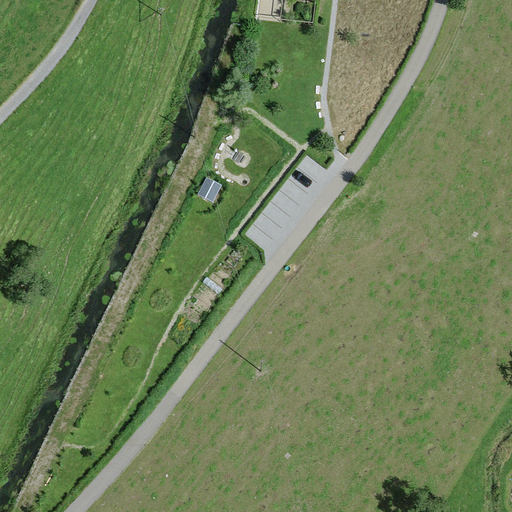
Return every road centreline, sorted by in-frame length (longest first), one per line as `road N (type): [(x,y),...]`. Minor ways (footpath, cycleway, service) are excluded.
road 1 (unclassified): [(74,511),(346,174),(426,44)]
road 2 (track): [(91,0),(0,116)]
